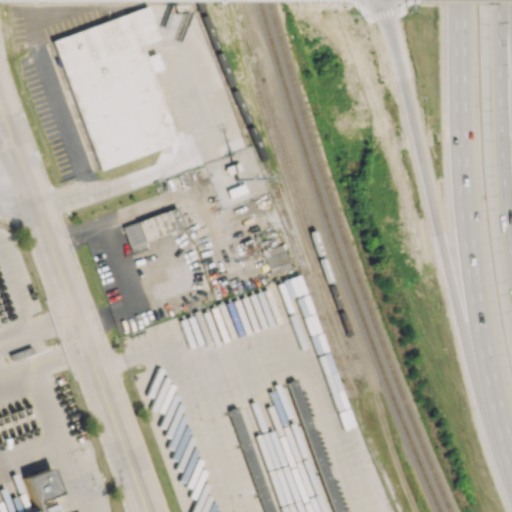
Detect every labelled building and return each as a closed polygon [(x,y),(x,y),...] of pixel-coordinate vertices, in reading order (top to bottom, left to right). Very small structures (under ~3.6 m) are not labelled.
[(145,4),(47,40),(96,172),(176,143),(139,43),(157,36),(145,4)] [(121,226),(130,255),(146,250),(143,240),(182,227),(175,208),(121,226)] [(268,274),(288,269),(282,245),(262,250),(268,274)] [(257,287),(259,292),(257,293),(262,306),(304,292),(298,274),(257,287)] [(40,511),(36,499),(55,492),(47,470),(24,478),(35,510),(29,511),(40,511)]
